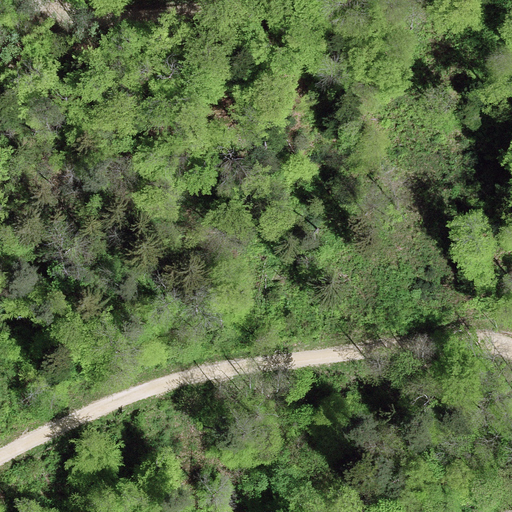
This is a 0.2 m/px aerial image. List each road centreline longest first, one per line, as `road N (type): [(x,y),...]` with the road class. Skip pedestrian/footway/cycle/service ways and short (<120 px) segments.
road 1 (track): [(0,456),(84,413),(297,360),(482,336),(511,349)]
road 2 (track): [(35,0),(101,17),(198,11),(226,0)]
